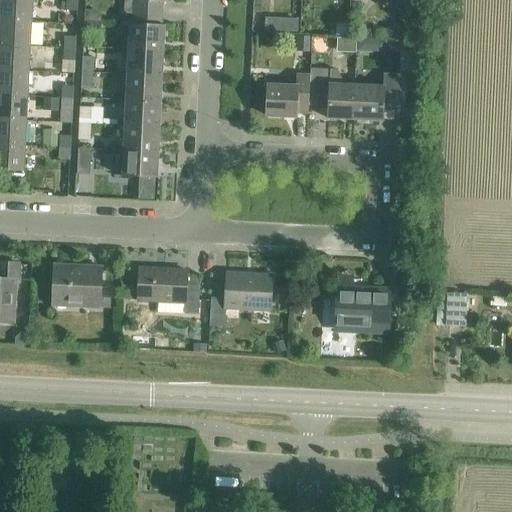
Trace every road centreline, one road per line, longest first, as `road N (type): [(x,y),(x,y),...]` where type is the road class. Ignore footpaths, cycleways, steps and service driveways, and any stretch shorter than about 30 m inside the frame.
road 1 (secondary): [(511,415),(0,386)]
road 2 (residential): [(203,233),(353,240),(376,217),(376,177),(363,160),(206,151)]
road 3 (residential): [(203,233),(0,228)]
road 4 (residential): [(212,0),(206,151)]
